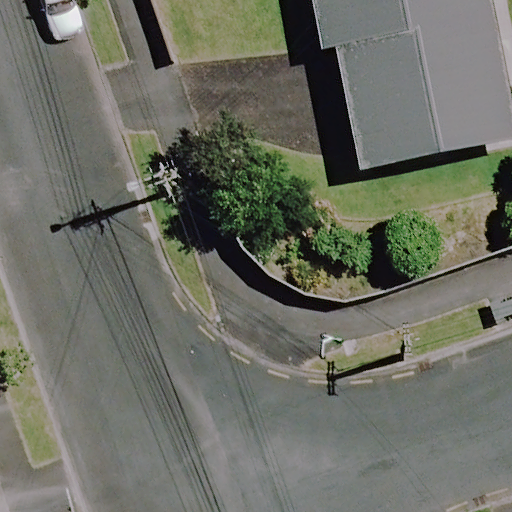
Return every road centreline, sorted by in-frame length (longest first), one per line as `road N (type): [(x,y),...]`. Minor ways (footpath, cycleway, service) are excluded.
road 1 (residential): [(0,4),(176,511)]
road 2 (residential): [(205,511),(511,407)]
